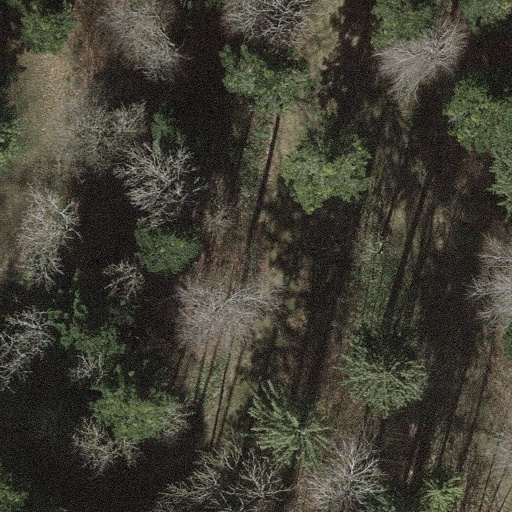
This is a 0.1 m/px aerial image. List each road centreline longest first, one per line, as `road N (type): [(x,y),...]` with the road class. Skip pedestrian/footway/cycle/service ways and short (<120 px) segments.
road 1 (track): [(345,4),(306,78),(294,245),(260,375),(213,453),(153,486),(74,474),(0,418)]
road 2 (track): [(509,511),(435,247),(345,0)]
road 3 (track): [(0,219),(29,170),(27,61),(9,0)]
